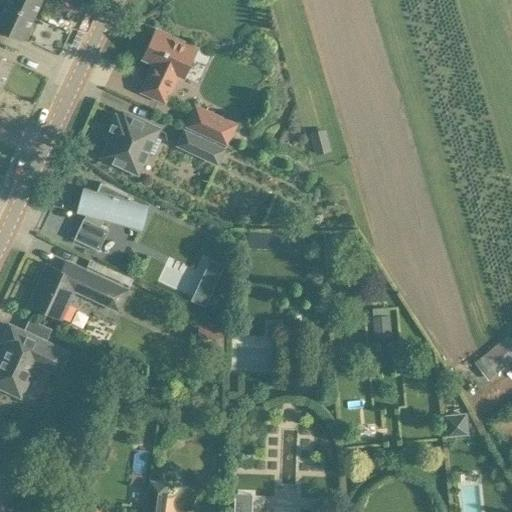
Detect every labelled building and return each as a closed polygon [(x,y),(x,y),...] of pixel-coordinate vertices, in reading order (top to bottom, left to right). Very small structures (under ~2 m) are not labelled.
[(0,0),(6,3),(34,16),(36,12),(39,13),(44,1),(41,0),(0,0)] [(0,15),(0,29),(5,32),(23,40),(34,16),(6,3),(0,15)] [(183,76),(197,47),(156,29),(143,58),(154,63),(141,91),(165,102),(178,74),(183,76)] [(0,85),(2,87),(13,62),(0,56),(0,85)] [(227,144),(236,124),(196,105),(186,125),(227,144)] [(158,128),(123,112),(121,117),(116,115),(111,127),(115,129),(103,155),(138,172),(148,150),(151,152),(154,150),(157,148),(158,145),(158,141),(158,138),(154,136),(158,128)] [(218,163),(224,148),(184,130),(177,144),(218,163)] [(328,137),(312,141),(315,154),(331,150),(328,137)] [(133,197),(111,186),(100,182),(100,183),(97,190),(83,186),(77,210),(92,214),(89,220),(84,218),(75,237),(72,236),(71,237),(82,242),(101,251),(102,250),(99,248),(108,229),(100,226),(104,217),(142,227),(148,204),(132,199),(133,197)] [(42,275),(28,304),(43,311),(53,316),(60,302),(67,305),(74,290),(118,311),(129,287),(88,268),(83,280),(61,270),(48,264),(43,275),(42,275)] [(203,284),(195,302),(205,306),(213,289),(203,284)] [(373,316),(372,316),(373,338),(391,337),(390,315),(388,315),(388,307),(372,308),(373,316)] [(286,313),(286,321),(290,324),(297,324),(301,321),(301,313),(297,309),(290,309),(286,313)] [(222,323),(207,324),(207,351),(222,351),(222,323)] [(69,352),(31,334),(10,324),(3,340),(9,343),(5,351),(3,350),(0,357),(0,385),(22,396),(36,364),(59,375),(69,352)] [(490,379),(511,360),(511,341),(507,336),(476,361),(490,379)] [(228,372),(228,389),(238,390),(239,373),(228,372)] [(447,434),(465,432),(463,415),(445,416),(447,434)] [(104,465),(109,445),(94,441),(88,460),(104,465)] [(0,511),(11,511),(19,481),(0,476),(0,511)] [(164,511),(168,482),(150,480),(145,511),(164,511)] [(95,511),(97,508),(75,502),(72,511),(95,511)]
